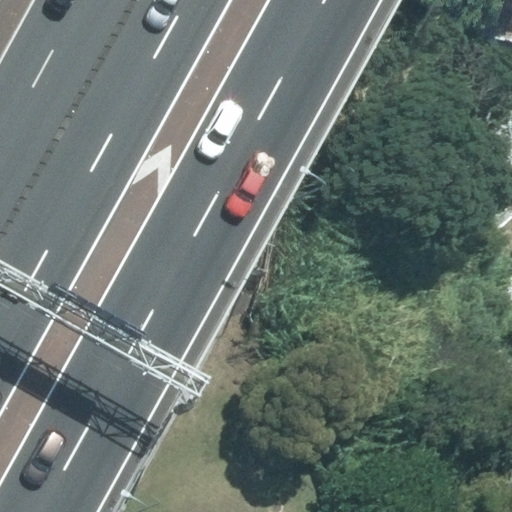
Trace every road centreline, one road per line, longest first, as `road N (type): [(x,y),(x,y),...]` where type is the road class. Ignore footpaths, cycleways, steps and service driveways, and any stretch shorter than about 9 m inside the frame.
road 1 (motorway): [(331,0),(47,511)]
road 2 (motorway): [(0,247),(137,0)]
